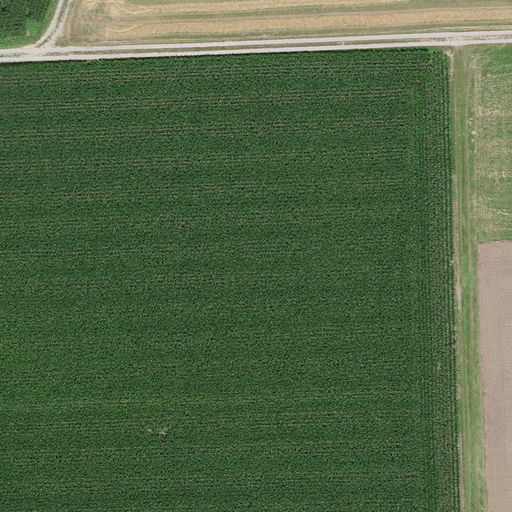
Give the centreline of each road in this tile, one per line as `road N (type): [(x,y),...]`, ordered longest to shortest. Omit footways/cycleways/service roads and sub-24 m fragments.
road 1 (track): [(0,55),(511,38)]
road 2 (track): [(470,511),(461,40)]
